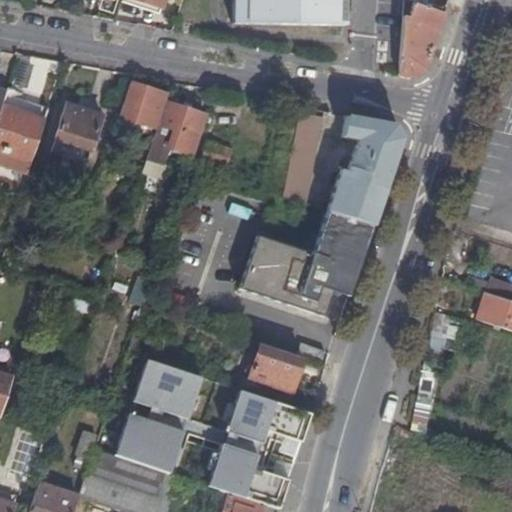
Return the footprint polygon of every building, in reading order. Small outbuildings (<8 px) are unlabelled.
[(234,0),(235,23),(342,25),(342,0),(234,0)] [(408,17),(402,16),(399,75),(411,78),(425,69),(444,12),(412,2),(408,17)] [(160,93),(129,82),(118,116),(149,126),(160,93)] [(47,108),(4,94),(0,107),(43,121),(47,108)] [(168,146),(192,154),(205,116),(164,102),(157,123),(174,129),(168,146)] [(89,151),(101,116),(65,104),(54,139),(89,151)] [(43,121),(0,107),(0,152),(29,162),(43,121)] [(284,113),(268,192),(304,204),(322,116),(299,111),(298,116),(284,113)] [(339,169),(326,211),(372,226),(402,138),(394,124),(345,115),(341,136),(356,139),(346,171),(339,169)] [(161,143),(152,140),(146,156),(155,160),(161,143)] [(230,149),(208,142),(203,158),(225,165),(230,149)] [(29,162),(0,152),(0,164),(26,172),(29,162)] [(333,291),(348,296),(372,226),(326,211),(313,254),(257,236),(240,288),(324,316),(333,291)] [(124,298),(131,280),(114,274),(107,292),(124,298)] [(511,303),(484,294),(475,320),(511,332),(511,303)] [(431,316),(426,349),(450,354),(456,320),(431,316)] [(321,363),(325,350),(300,342),(296,355),(321,363)] [(290,392),(301,359),(259,344),(248,377),(290,392)] [(199,377),(144,359),(131,401),(185,419),(199,377)] [(0,413),(12,377),(0,373),(0,413)] [(309,413),(238,390),(206,485),(217,489),(229,493),(277,509),(309,413)] [(127,413),(112,454),(167,473),(181,431),(127,413)] [(76,453),(89,457),(92,447),(96,435),(83,431),(76,453)] [(122,511),(176,511),(187,479),(167,473),(112,454),(92,447),(89,457),(76,496),(122,511)] [(27,511),(70,511),(76,496),(37,483),(27,511)] [(222,511),(229,493),(217,489),(208,511),(222,511)] [(229,493),(222,511),(275,511),(277,509),(229,493)] [(0,511),(10,511),(13,504),(0,499),(0,511)]
